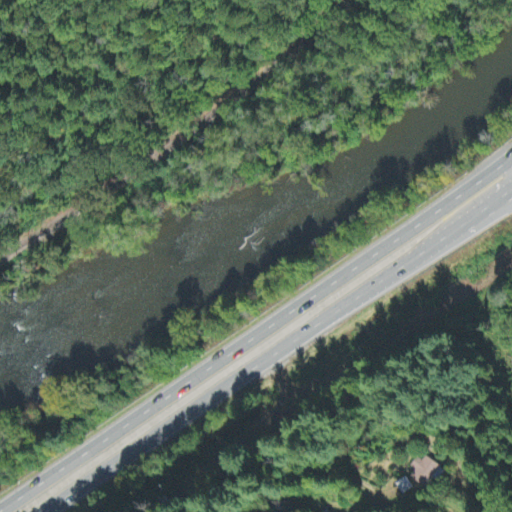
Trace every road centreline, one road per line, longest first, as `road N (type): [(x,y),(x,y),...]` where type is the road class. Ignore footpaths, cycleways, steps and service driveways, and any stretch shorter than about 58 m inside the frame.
road 1 (trunk): [(511,150),(0,511)]
road 2 (trunk): [(43,511),(511,185)]
road 3 (residential): [(451,511),(443,502),(306,467),(233,492),(201,493),(192,465),(291,396),(308,369)]
